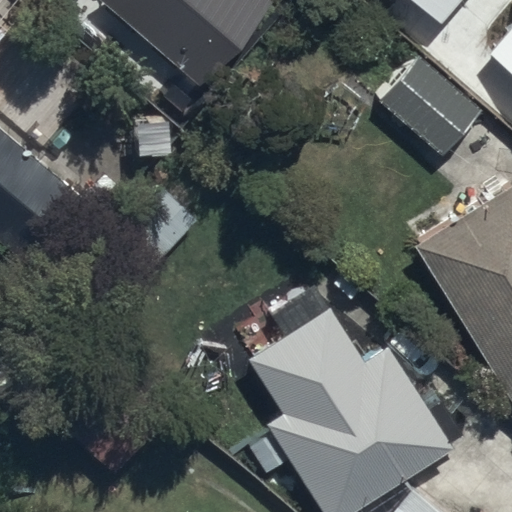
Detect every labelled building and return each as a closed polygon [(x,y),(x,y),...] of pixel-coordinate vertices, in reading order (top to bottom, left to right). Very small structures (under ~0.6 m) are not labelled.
[(101,0),(193,79),(262,0),(101,0)] [(420,0),(363,0),(395,28),(420,0)] [(477,110),(411,49),(373,89),(439,151),(477,110)] [(0,243),(18,260),(75,194),(0,130),(0,243)] [(511,183),(509,178),(407,238),(508,399),(511,396),(511,183)] [(194,216),(156,182),(93,251),(132,286),(194,216)] [(324,302),(246,352),(279,404),(260,415),(267,425),(240,442),(258,471),(285,454),(321,511),(336,511),(448,441),(445,436),(457,429),(436,396),(423,404),(381,338),(356,353),(324,302)] [(89,351),(41,408),(109,465),(157,408),(89,351)] [(441,511),(403,482),(380,511),(441,511)]
